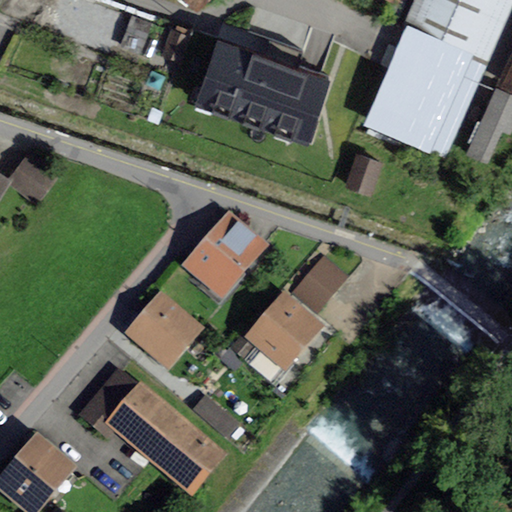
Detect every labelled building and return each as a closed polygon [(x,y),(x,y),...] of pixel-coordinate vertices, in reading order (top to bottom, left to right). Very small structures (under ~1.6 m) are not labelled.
[(442,153),(483,61),(470,55),(493,0),(420,0),(368,120),(442,153)] [(179,57),(187,37),(173,32),(165,52),(179,57)] [(195,101),(307,140),(329,76),(298,65),(303,50),(275,40),(270,55),(217,37),(195,101)] [(511,62),(503,81),(511,85),(511,62)] [(369,192),(380,162),(359,154),(348,185),(369,192)] [(31,157),(13,180),(35,197),(53,174),(31,157)] [(230,221),(190,267),(221,293),(260,248),(230,221)] [(323,258),(289,298),(300,307),(302,304),(312,312),(343,275),(323,258)] [(162,301),(133,335),(149,349),(150,347),(168,363),(196,330),(162,301)] [(258,344),(244,362),(285,397),(332,341),(285,301),(252,339),(258,344)] [(84,416),(107,435),(116,425),(192,490),(218,459),(119,374),(84,416)] [(195,412),(225,439),(236,426),(206,400),(195,412)] [(197,416),(189,424),(211,444),(219,435),(197,416)] [(38,446),(4,487),(32,511),(57,482),(63,488),(73,476),(38,446)]
